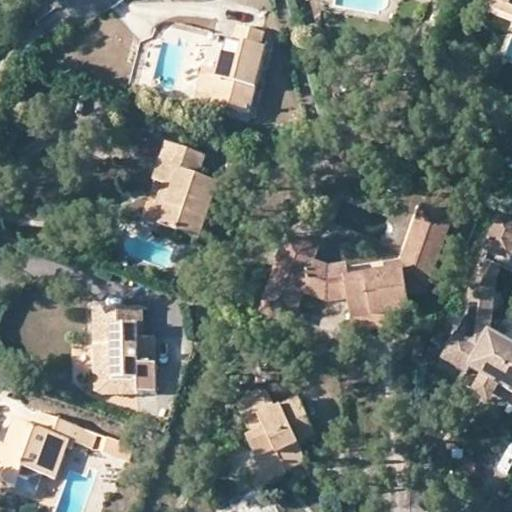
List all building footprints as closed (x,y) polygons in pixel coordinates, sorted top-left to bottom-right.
[(511,0),(482,0),(481,4),(511,16),(511,0)] [(248,4),(243,27),(261,31),(266,8),(248,4)] [(212,103),(251,114),(269,52),(261,49),(266,34),(239,27),(234,42),(228,40),(220,70),(212,103)] [(169,42),(172,33),(162,31),(152,37),(140,80),(158,85),(169,42)] [(212,103),(220,70),(206,67),(198,100),(212,103)] [(151,224),(202,241),(221,186),(200,179),(207,158),(166,144),(154,181),(164,184),(151,224)] [(426,271),(405,263),(387,265),(388,273),(351,277),(336,279),(334,263),(319,257),(314,255),(309,270),(297,265),(302,251),(285,244),(268,290),(265,296),(276,300),(282,284),(293,288),(294,286),(304,290),(304,292),(329,302),(350,299),(352,320),(393,314),(412,312),(409,296),(428,293),(455,218),(425,207),(414,240),(434,247),(426,271)] [(478,249),(483,252),(503,261),(511,241),(511,224),(494,216),(478,249)] [(309,270),(314,255),(319,257),(325,242),(290,229),(285,244),(302,251),(297,265),(309,270)] [(434,247),(414,240),(405,263),(426,271),(434,247)] [(483,252),(475,268),(474,288),(495,291),(497,276),(501,268),(508,272),(511,262),(511,241),(503,261),(483,252)] [(334,263),(336,279),(351,277),(349,259),(334,261),(334,263)] [(304,290),(294,286),(293,288),(282,284),(276,300),(265,296),(260,311),(292,323),(304,292),(304,290)] [(495,291),(474,288),(469,288),(467,313),(466,314),(467,330),(463,337),(456,334),(444,358),(467,372),(470,368),(499,383),(511,389),(511,344),(491,333),(495,291)] [(113,347),(113,384),(137,383),(137,397),(156,397),(156,341),(146,341),(138,341),(138,311),(96,312),(95,347),(105,348),(113,347)] [(393,314),(352,320),(355,334),(395,328),(393,314)] [(467,330),(466,314),(456,334),(463,337),(467,330)] [(113,347),(105,348),(106,384),(113,384),(113,347)] [(499,383),(483,375),(473,392),(490,400),(499,383)] [(250,465),(259,486),(288,474),(286,470),(279,455),(300,446),(317,438),(298,399),(276,409),(268,392),(238,405),(252,436),(248,438),(260,461),(250,465)] [(52,435),(58,419),(39,413),(33,428),(52,435)] [(52,435),(33,428),(15,422),(6,446),(0,443),(0,481),(16,487),(23,468),(42,475),(57,480),(71,440),(93,449),(98,434),(58,419),(52,435)] [(103,453),(130,461),(136,448),(105,437),(100,451),(104,452),(103,453)] [(279,455),(286,470),(307,462),(300,446),(279,455)] [(23,468),(16,487),(36,495),(42,475),(23,468)]
